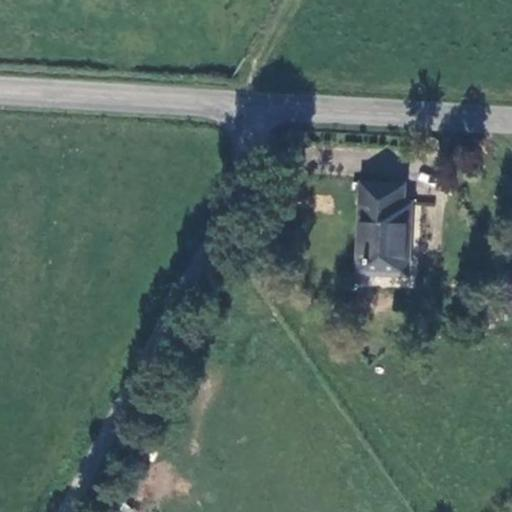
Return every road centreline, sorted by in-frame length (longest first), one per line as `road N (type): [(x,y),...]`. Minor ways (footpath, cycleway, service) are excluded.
road 1 (unclassified): [(76,511),(240,178),(250,106)]
road 2 (tertiary): [(250,106),(511,119)]
road 3 (tertiary): [(0,91),(250,106)]
